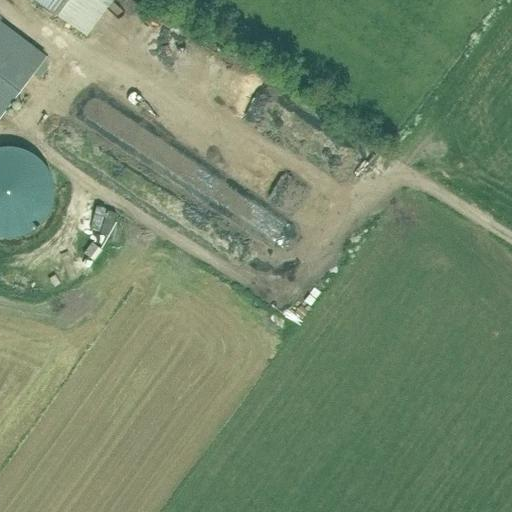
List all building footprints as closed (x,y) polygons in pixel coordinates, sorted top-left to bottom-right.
[(32,0),(57,18),(69,0),(32,0)] [(72,0),(61,16),(90,38),(117,0),(72,0)] [(0,116),(43,59),(0,26),(0,116)] [(205,82),(219,66),(212,61),(198,77),(205,82)] [(0,238),(2,238),(3,239),(5,239),(6,239),(8,239),(9,239),(11,239),(13,239),(14,238),(16,238),(17,238),(19,238),(20,237),(22,237),(23,236),(25,236),(26,235),(28,234),(29,234),(30,233),(32,232),(33,231),(34,230),(36,229),(37,228),(38,227),(39,226),(40,225),(41,224),(43,223),(44,221),(44,220),(45,219),(46,218),(47,216),(48,215),(49,213),(49,212),(50,211),(50,209),(51,208),(51,206),(52,205),(52,203),(52,202),(53,200),(53,198),(53,197),(53,195),(53,194),(53,192),(53,191),(53,189),(53,187),(52,186),(52,184),(52,183),(51,181),(51,180),(50,178),(50,177),(49,175),(49,174),(48,172),(47,171),(46,170),(45,168),(44,167),(44,166),(43,165),(41,163),(40,162),(39,161),(38,160),(37,159),(36,158),(34,157),(33,156),(32,155),(30,154),(29,154),(28,153),(26,152),(25,152),(23,151),(22,151),(20,150),(19,150),(17,149),(16,149),(14,149),(13,149),(11,149),(9,148),(8,148),(6,148),(5,149),(3,149),(2,149),(0,149),(0,238)] [(253,185),(249,194),(272,204),(276,194),(253,185)] [(122,206),(126,195),(111,189),(107,200),(122,206)] [(54,307),(80,281),(59,259),(39,279),(47,287),(40,293),(54,307)]
